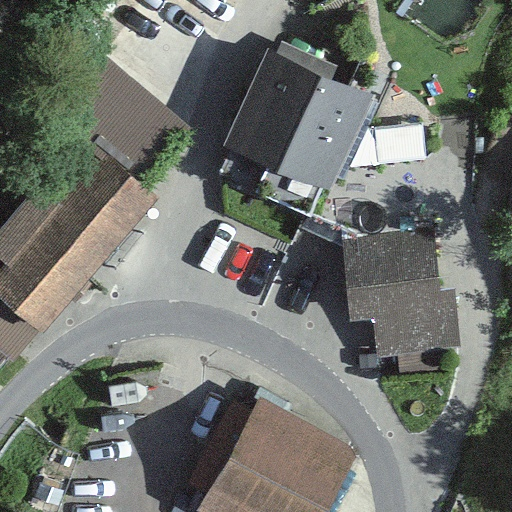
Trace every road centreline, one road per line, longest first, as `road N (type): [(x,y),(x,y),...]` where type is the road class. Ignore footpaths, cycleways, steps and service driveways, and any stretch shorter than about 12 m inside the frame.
road 1 (unclassified): [(391,511),(380,461),(354,418),(319,382),(230,330),(148,321),(104,334),(70,351),(0,421)]
road 2 (track): [(480,334),(492,176),(511,139)]
